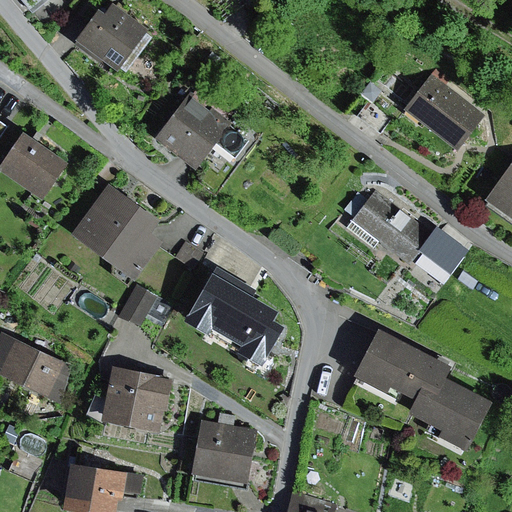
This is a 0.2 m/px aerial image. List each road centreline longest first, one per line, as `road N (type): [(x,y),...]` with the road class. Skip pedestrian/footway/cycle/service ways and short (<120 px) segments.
road 1 (residential): [(280,511),(312,342),(306,299),(289,273),(128,158)]
road 2 (residential): [(172,0),(289,78),(511,257)]
road 3 (residential): [(128,158),(0,0)]
road 4 (residential): [(128,158),(86,136),(0,68)]
